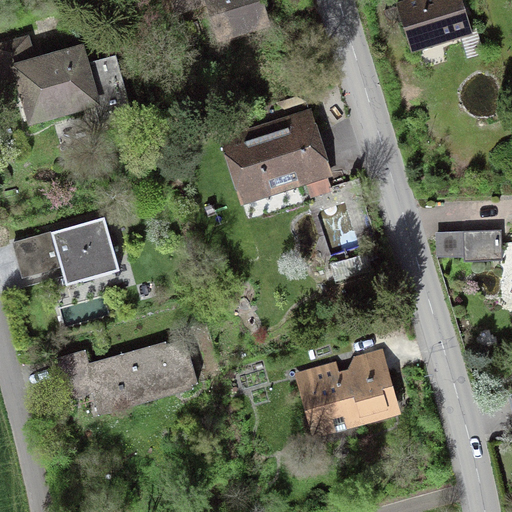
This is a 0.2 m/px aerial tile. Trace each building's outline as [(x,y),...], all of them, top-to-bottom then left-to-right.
[(217,47),(272,29),(262,0),(168,0),(174,17),(205,8),(217,47)] [(476,28),(471,30),(462,0),(394,0),(412,55),(461,40),(467,61),(485,56),(476,28)] [(36,61),(30,37),(0,44),(0,71),(11,69),(28,130),(99,111),(103,125),(132,117),(116,58),(89,65),(84,48),(36,61)] [(327,180),(333,178),(312,109),(219,138),(241,207),(306,187),(310,200),(331,193),(327,180)] [(52,236),(51,237),(62,278),(66,291),(120,276),(118,267),(127,264),(123,250),(113,252),(105,221),(52,236)] [(464,264),(503,263),(502,232),(436,234),(436,258),(464,258),(464,264)] [(24,289),(62,278),(51,237),(52,236),(51,233),(11,244),(24,289)] [(365,272),(361,257),(332,265),(336,281),(365,272)] [(138,308),(151,303),(146,291),(133,295),(138,308)] [(86,352),(55,361),(66,402),(91,395),(98,418),(198,390),(184,339),(89,365),(86,352)] [(401,417),(382,350),(354,357),(349,372),(339,373),(336,363),(295,374),(311,440),(401,417)]
